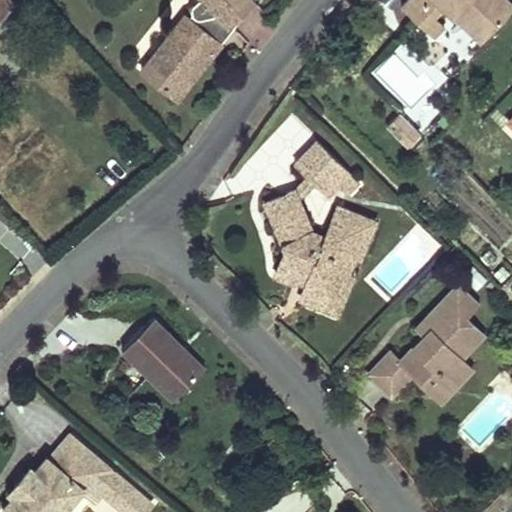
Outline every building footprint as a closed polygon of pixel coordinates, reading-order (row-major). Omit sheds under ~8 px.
[(0,0),(0,15),(13,2),(10,0),(0,0)] [(159,47),(141,67),(177,97),(225,39),(217,31),(226,21),(229,24),(255,0),(254,0),(194,0),(192,3),(189,10),(193,13),(180,27),(176,24),(170,33),(186,48),(177,60),(159,47)] [(226,21),(217,31),(225,39),(255,0),(229,24),(226,21)] [(462,7),(489,32),(511,8),(511,6),(506,0),(404,0),(398,7),(421,28),(433,16),(441,7),(452,17),(462,7)] [(462,7),(452,17),(479,42),(489,32),(462,7)] [(189,10),(176,24),(180,27),(193,13),(189,10)] [(433,16),(421,28),(431,38),(443,26),(433,16)] [(170,33),(159,47),(177,60),(186,48),(170,33)] [(419,133),(399,112),(385,125),(405,146),(419,133)] [(356,182),(315,141),(291,165),(305,179),(312,186),(325,199),(336,188),(343,196),(356,182)] [(312,186),(305,179),(293,191),(297,201),(312,186)] [(297,201),(293,191),(264,203),(279,238),(282,250),(276,265),(282,277),(293,282),(298,269),(308,274),(303,286),(300,293),(303,303),(321,310),(327,295),(341,301),(350,279),(347,277),(354,259),(359,261),(374,221),(335,206),(323,236),(311,231),(297,201)] [(308,274),(298,269),(293,282),(303,286),(308,274)] [(388,351),(367,374),(390,397),(413,375),(429,391),(443,376),(449,383),(468,365),(461,358),(485,335),(466,316),(458,309),(470,297),(458,284),(428,315),(435,322),(423,335),(398,360),(388,351)] [(341,301),(327,295),(321,310),(335,316),(341,301)] [(470,297),(458,309),(466,316),(478,304),(470,297)] [(428,315),(415,328),(423,335),(435,322),(428,315)] [(204,368),(153,318),(128,342),(178,394),(204,368)] [(178,394),(128,342),(120,350),(172,401),(178,394)] [(443,376),(429,391),(440,402),(473,370),(468,365),(449,383),(443,376)] [(14,496),(2,510),(4,511),(63,511),(82,491),(92,499),(95,502),(104,493),(124,511),(147,511),(152,506),(118,477),(71,437),(50,462),(46,459),(34,472),(14,496)] [(29,468),(8,491),(14,496),(34,472),(29,468)] [(82,491),(63,511),(80,511),(92,499),(82,491)]
